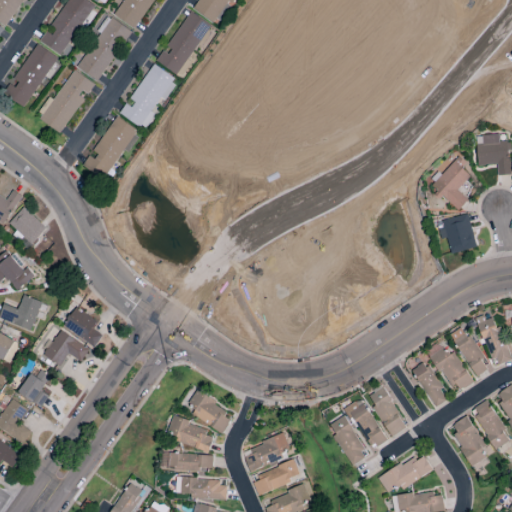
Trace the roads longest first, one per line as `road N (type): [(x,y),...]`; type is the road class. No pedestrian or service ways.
road 1 (residential): [(186,304),(232,250),(279,212),(365,171),(511,9)]
road 2 (secondary): [(511,277),(465,294),(349,372),(307,385),(260,381),(192,342)]
road 3 (residential): [(143,306),(101,268),(55,180),(0,139)]
road 4 (residential): [(55,180),(178,0)]
road 5 (secondary): [(151,351),(37,511)]
road 6 (residential): [(381,350),(463,482),(463,511)]
road 7 (secondary): [(186,304),(168,296),(143,306),(138,338),(151,351),(178,353),(196,330),(186,304)]
road 8 (residential): [(511,377),(385,460)]
road 9 (residential): [(260,381),(233,456),(253,511)]
